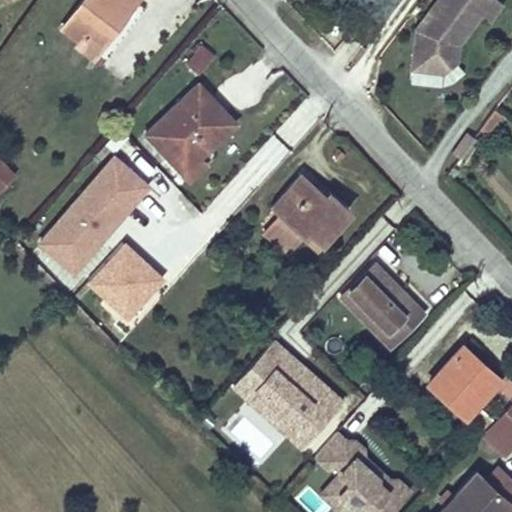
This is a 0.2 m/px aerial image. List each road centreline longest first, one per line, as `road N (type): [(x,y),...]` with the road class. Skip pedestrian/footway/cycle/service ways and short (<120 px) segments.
road 1 (residential): [(250,0),(511,274)]
road 2 (unknown): [(322,74),(192,245)]
